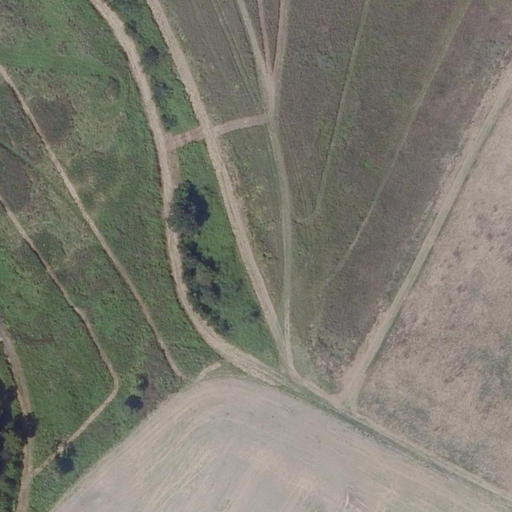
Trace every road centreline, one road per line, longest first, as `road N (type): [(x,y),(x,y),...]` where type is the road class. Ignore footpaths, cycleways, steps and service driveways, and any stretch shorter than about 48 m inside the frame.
road 1 (track): [(296,377),(251,301),(142,0)]
road 2 (track): [(511,502),(296,377)]
